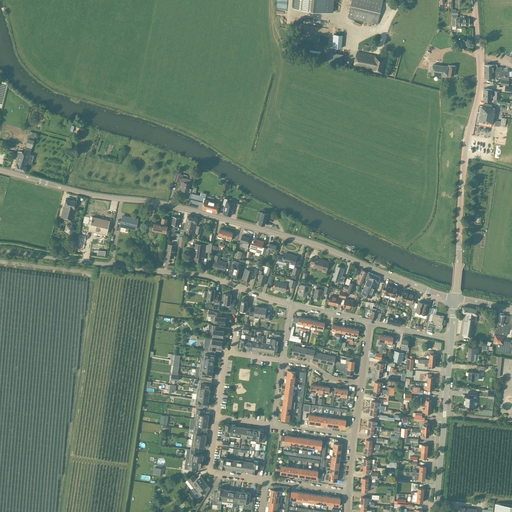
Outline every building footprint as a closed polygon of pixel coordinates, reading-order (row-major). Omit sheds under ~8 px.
[(332,12),(333,0),(295,0),(295,9),(332,12)] [(351,0),(348,18),(377,25),(383,0),(351,0)] [(469,19),(460,18),(460,19),(458,19),(457,19),(457,28),(461,28),(462,25),(469,25),(469,19)] [(372,70),(382,72),(385,58),(375,56),(357,52),(354,66),(372,70)] [(324,53),(324,62),(341,62),(341,54),(324,53)] [(432,72),(432,75),(450,77),(450,75),(454,75),(456,66),(448,65),(448,66),(433,64),(432,70),(432,72)] [(485,65),(484,65),(484,71),(493,71),(500,71),(500,76),(504,76),(509,77),(509,71),(507,71),(502,71),(502,68),(502,67),(497,67),(497,65),(493,65),(485,65)] [(479,121),(492,123),(495,108),(492,108),(492,105),(484,104),(484,106),(481,106),(479,121)] [(31,148),(31,146),(32,146),(35,136),(29,134),(28,138),(27,138),(27,141),(25,145),(27,145),(26,147),(31,148)] [(29,154),(31,148),(26,147),(24,154),(18,152),(16,160),(17,160),(14,169),(24,171),(27,162),(32,163),(34,155),(29,154)] [(182,177),(181,183),(183,183),(181,190),(191,192),(191,189),(188,188),(190,183),(190,179),(193,180),(195,173),(190,172),(190,175),(190,179),(182,177)] [(224,198),(223,205),(225,205),(223,214),(231,216),(234,204),(227,202),(228,199),(224,198)] [(61,217),(71,220),(74,208),(75,208),(76,201),(65,199),(61,217)] [(204,202),(202,209),(216,213),(219,204),(205,200),(204,200),(204,202)] [(262,212),(258,211),(256,220),(259,220),(259,223),(265,225),(268,213),(262,212)] [(89,230),(105,234),(109,220),(92,216),(89,230)] [(118,220),(115,230),(118,230),(119,231),(120,230),(125,231),(126,227),(129,228),(132,229),(135,229),(137,219),(135,218),(130,218),(122,216),(121,221),(120,221),(118,220)] [(173,216),(171,227),(178,228),(180,218),(173,216)] [(185,230),(194,232),(197,219),(188,216),(185,230)] [(154,222),(152,229),(160,231),(158,241),(162,242),(164,232),(166,232),(168,226),(166,225),(167,219),(162,217),(161,224),(154,222)] [(66,224),(64,230),(69,234),(70,233),(74,230),(72,224),(66,224)] [(217,236),(222,238),(222,236),(225,236),(227,230),(220,228),(217,236)] [(233,232),(227,230),(225,236),(227,237),(226,239),(231,240),(231,238),(233,232)] [(242,235),(240,241),(244,242),(242,247),(247,248),(249,243),(248,243),(249,237),(242,235)] [(251,245),(250,248),(255,250),(255,252),(262,254),(264,248),(262,247),(264,242),(255,239),(253,245),(251,245)] [(166,256),(174,257),(176,245),(168,243),(166,256)] [(210,245),(195,243),(193,254),(195,255),(194,260),(197,260),(197,261),(198,261),(198,260),(203,261),(204,255),(205,254),(205,252),(209,252),(210,245)] [(267,253),(270,254),(271,250),(275,251),(276,245),(269,243),(268,248),(265,247),(262,255),(266,256),(267,253)] [(236,250),(234,257),(240,259),(242,252),(236,250)] [(276,254),(275,259),(278,260),(277,262),(286,265),(286,262),(290,263),(288,267),(293,269),(294,269),(294,267),(295,265),(297,259),(297,256),(290,254),(289,255),(284,254),(283,256),(276,254)] [(225,270),(227,262),(219,260),(221,256),(216,255),(213,266),(225,270)] [(311,258),(310,263),(314,264),(313,266),(327,271),(329,263),(321,260),(321,261),(311,258)] [(238,262),(233,261),(229,275),(233,276),(239,278),(243,267),(237,266),(238,262)] [(261,274),(258,283),(264,285),(267,275),(266,274),(268,267),(265,266),(264,271),(260,270),(259,273),(261,274)] [(338,266),(333,279),(343,283),(345,276),(342,275),(345,268),(338,266)] [(252,276),(253,275),(256,276),(258,269),(254,268),(253,271),(245,269),(242,279),(249,281),(251,275),(252,276)] [(364,280),(365,280),(367,276),(366,276),(367,272),(362,270),(357,282),(362,284),(364,280)] [(380,277),(368,272),(367,276),(365,280),(366,280),(367,278),(368,278),(363,289),(362,289),(359,296),(362,297),(364,294),(372,297),(380,277)] [(343,290),(352,293),(355,284),(350,282),(351,279),(347,278),(343,290)] [(274,289),(285,291),(287,283),(275,281),(274,289)] [(300,286),(299,294),(307,296),(308,292),(308,290),(310,290),(311,286),(301,284),(300,286)] [(381,296),(383,297),(384,294),(390,296),(393,286),(390,285),(387,284),(385,290),(383,289),(381,296)] [(398,287),(395,286),(395,287),(393,286),(390,296),(389,298),(395,300),(397,301),(399,295),(399,294),(397,293),(398,287)] [(214,295),(215,289),(214,289),(214,288),(210,288),(209,289),(209,288),(207,301),(217,303),(218,295),(214,295)] [(315,288),(314,297),(315,298),(314,298),(315,299),(317,299),(318,299),(318,298),(320,299),(321,295),(322,295),(323,290),(315,288)] [(402,296),(399,295),(397,301),(397,302),(400,303),(401,303),(401,304),(401,305),(405,306),(406,302),(409,293),(406,292),(407,291),(403,290),(402,296)] [(222,294),(222,301),(224,301),(224,304),(229,304),(229,307),(234,308),(235,300),(230,299),(231,294),(225,293),(225,294),(222,294)] [(409,303),(409,305),(414,307),(416,300),(413,300),(415,294),(411,293),(409,293),(406,302),(409,303)] [(328,303),(337,305),(339,298),(330,296),(328,303)] [(343,306),(352,308),(354,301),(345,299),(343,306)] [(250,314),(250,311),(251,307),(247,306),(247,301),(241,300),(240,310),(246,311),(245,314),(249,314),(250,314)] [(414,307),(412,314),(420,317),(421,313),(424,303),(418,301),(418,303),(416,308),(414,307)] [(421,313),(420,317),(426,318),(425,322),(428,322),(430,312),(428,312),(430,305),(424,303),(421,313)] [(253,319),(254,317),(259,317),(261,307),(255,306),(254,312),(250,311),(250,314),(249,314),(249,318),(253,319)] [(461,334),(474,335),(478,309),(463,306),(462,312),(465,313),(461,334)] [(266,313),(266,308),(261,307),(259,317),(265,318),(264,321),(269,321),(270,314),(266,313)] [(371,310),(369,318),(376,319),(376,318),(377,318),(380,310),(380,309),(372,308),(371,307),(370,310),(371,310)] [(208,311),(208,315),(213,316),(212,322),(225,323),(226,317),(220,317),(221,312),(213,311),(208,311)] [(427,325),(427,329),(432,330),(432,327),(442,329),(443,324),(442,324),(444,316),(434,314),(433,313),(433,314),(430,313),(428,321),(427,325)] [(510,317),(499,314),(497,326),(498,326),(498,329),(496,328),(495,333),(502,335),(506,336),(507,332),(510,317)] [(387,323),(400,326),(401,319),(388,316),(387,323)] [(184,319),(179,322),(183,327),(187,324),(184,319)] [(209,324),(209,328),(210,329),(211,329),(210,335),(223,337),(224,331),(218,330),(219,326),(212,325),(209,324)] [(351,334),(350,337),(353,338),(353,335),(358,336),(359,330),(352,328),(351,334)] [(290,330),(289,341),(301,342),(302,334),(299,334),(299,336),(292,336),(293,330),(290,330)] [(253,341),(252,351),(258,352),(260,337),(261,337),(261,335),(258,334),(258,337),(257,342),(253,341)] [(380,334),(378,343),(382,344),(381,347),(384,348),(385,344),(387,336),(380,334)] [(241,340),(239,349),(246,350),(248,335),(245,335),(244,340),(241,340)] [(503,344),(504,336),(495,335),(493,343),(498,344),(498,343),(503,344)] [(392,345),(393,337),(387,336),(385,344),(392,345)] [(205,338),(204,348),(208,348),(208,349),(216,350),(216,346),(222,347),(222,341),(210,339),(205,338)] [(266,343),(265,353),(271,353),(273,339),(270,339),(267,338),(266,343)] [(401,345),(400,348),(405,348),(406,349),(408,349),(409,346),(407,346),(408,340),(402,339),(400,345),(401,345)] [(293,345),(291,354),(299,356),(300,347),(293,345)] [(306,357),(308,348),(300,347),(299,356),(306,357)] [(478,354),(478,348),(469,347),(468,350),(467,359),(476,360),(477,353),(478,354)] [(312,359),(312,361),(314,352),(315,350),(308,348),(306,357),(312,359)] [(201,349),(200,358),(202,358),(204,359),(214,360),(214,358),(215,358),(215,355),(210,354),(211,351),(204,350),(201,349)] [(394,351),(392,360),(397,361),(401,362),(402,358),(398,358),(399,351),(394,350),(394,351)] [(312,361),(319,362),(321,353),(314,352),(312,361)] [(321,353),(319,362),(326,364),(328,355),(321,353)] [(334,365),(335,361),(336,356),(328,355),(326,364),(334,365)] [(335,361),(334,365),(336,365),(354,368),(355,361),(353,361),(353,358),(347,357),(346,360),(345,363),(341,363),(341,362),(335,361)] [(334,365),(334,368),(340,368),(339,370),(344,371),(343,376),(350,377),(351,374),(353,374),(354,368),(336,365),(334,365)] [(468,372),(468,379),(475,380),(478,380),(479,369),(484,370),(484,366),(477,366),(476,372),(475,372),(468,372)] [(200,375),(200,378),(207,379),(207,376),(212,376),(212,373),(212,371),(200,369),(200,375)] [(195,380),(194,388),(210,390),(210,387),(211,387),(211,384),(206,384),(207,380),(200,379),(200,381),(195,380)] [(375,381),(374,388),(382,389),(383,383),(375,381)] [(341,396),(340,401),(343,401),(343,400),(345,400),(347,399),(348,389),(342,389),(341,396)] [(421,405),(425,406),(431,407),(432,400),(429,400),(429,397),(422,396),(421,405)] [(465,401),(465,405),(470,405),(469,408),(476,409),(476,406),(473,406),(474,398),(473,398),(473,396),(469,396),(468,397),(466,397),(466,399),(465,401)] [(208,403),(208,400),(196,399),(195,404),(196,404),(196,408),(203,409),(203,405),(208,406),(208,403)] [(422,409),(422,412),(424,413),(426,413),(425,415),(430,415),(430,413),(431,413),(431,407),(425,406),(425,409),(422,409)] [(371,407),(370,414),(376,415),(379,416),(380,414),(380,412),(380,411),(383,412),(383,411),(384,409),(380,409),(377,408),(371,407)] [(204,410),(197,409),(195,419),(208,421),(209,415),(203,414),(204,410)] [(415,417),(414,420),(420,421),(424,421),(424,423),(423,429),(429,429),(430,423),(427,423),(427,420),(424,420),(424,417),(415,417)] [(208,421),(195,419),(194,429),(201,430),(202,426),(207,427),(208,421)] [(201,430),(194,429),(192,439),(205,441),(206,435),(201,434),(201,430)] [(259,430),(258,429),(256,439),(262,440),(261,441),(265,442),(266,435),(263,434),(263,430),(260,429),(259,430)] [(192,439),(191,449),(199,450),(199,446),(204,447),(205,441),(192,439)] [(372,440),(366,439),(365,446),(372,447),(375,447),(379,448),(380,444),(372,444),(372,440)] [(199,450),(191,449),(190,459),(202,461),(203,455),(198,454),(199,450)] [(364,458),(363,465),(377,466),(377,464),(377,463),(374,463),(374,460),(370,459),(364,458)] [(190,459),(188,469),(196,470),(196,466),(202,467),(202,461),(190,459)] [(253,462),(252,472),(254,472),(253,472),(257,473),(258,468),(261,469),(262,461),(259,461),(259,460),(254,460),(253,462)] [(194,475),(188,480),(194,488),(204,480),(201,475),(196,479),(194,475)] [(194,488),(190,491),(196,499),(200,496),(204,493),(206,492),(203,488),(208,485),(204,480),(194,488)] [(214,492),(212,504),(217,505),(217,508),(220,508),(221,501),(222,501),(223,489),(221,489),(221,488),(218,488),(217,492),(214,492)] [(247,492),(245,492),(243,504),(249,505),(249,504),(252,504),(253,497),(250,497),(251,492),(247,492)] [(511,511),(511,505),(495,503),(493,511),(511,511)]
